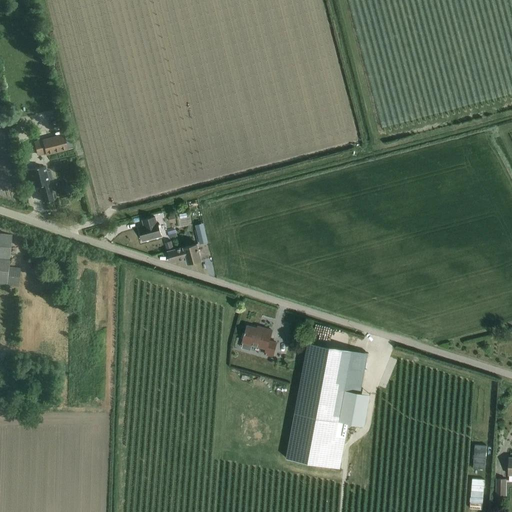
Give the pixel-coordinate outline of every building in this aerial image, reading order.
[(34,142),(38,156),(46,153),(46,155),(68,150),(64,134),(42,140),(34,142)] [(45,166),(29,171),(33,187),(39,185),(44,202),(54,199),(49,183),(53,182),(50,172),(47,173),(45,166)] [(144,226),(139,227),(142,241),(161,236),(157,222),(156,223),(154,217),(142,220),(144,226)] [(204,229),(196,232),(196,234),(198,241),(199,244),(207,242),(207,241),(207,239),(204,229)] [(0,284),(18,287),(20,268),(8,267),(11,235),(0,233),(0,284)] [(165,242),(167,249),(173,247),(171,241),(165,242)] [(167,252),(168,253),(170,262),(186,258),(188,264),(201,261),(196,244),(167,252)] [(264,354),(272,356),(276,343),(268,341),(271,330),(257,326),(257,328),(247,326),(244,335),(242,342),(266,348),(264,354)] [(308,342),(287,458),(331,466),(339,468),(348,422),(338,421),(344,390),(359,392),(367,353),(308,342)] [(474,445),(472,469),(484,469),(486,446),(474,445)] [(472,479),(470,508),(482,509),(484,480),(472,479)] [(496,479),(496,497),(505,498),(505,480),(496,479)]
